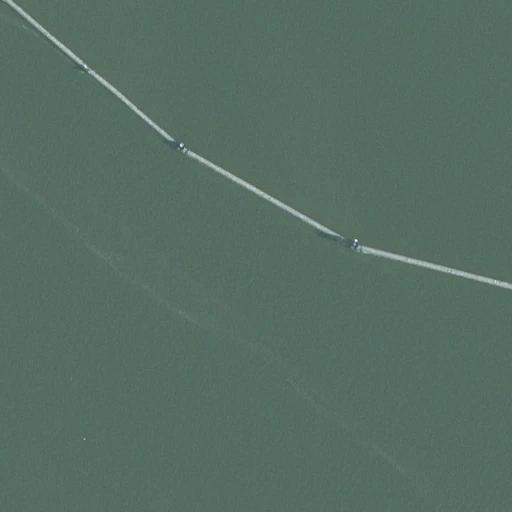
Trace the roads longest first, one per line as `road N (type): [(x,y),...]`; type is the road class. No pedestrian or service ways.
road 1 (motorway): [(116,511),(108,0)]
road 2 (motorway): [(59,0),(59,511)]
